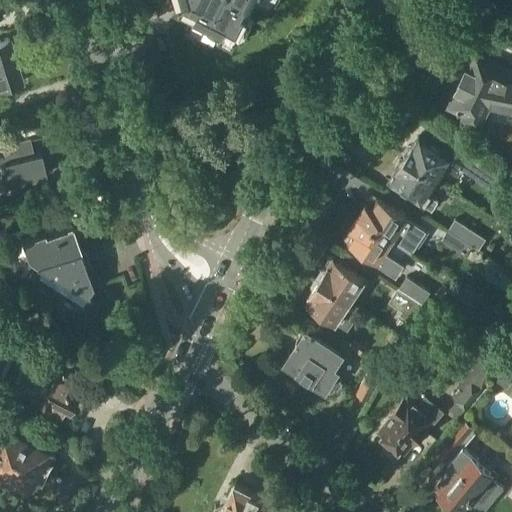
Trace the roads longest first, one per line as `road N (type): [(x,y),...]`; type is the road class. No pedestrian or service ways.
road 1 (tertiary): [(221,285),(152,228),(75,0)]
road 2 (secondary): [(361,0),(221,285)]
road 3 (residential): [(364,511),(183,362)]
road 4 (secondary): [(109,511),(183,362)]
